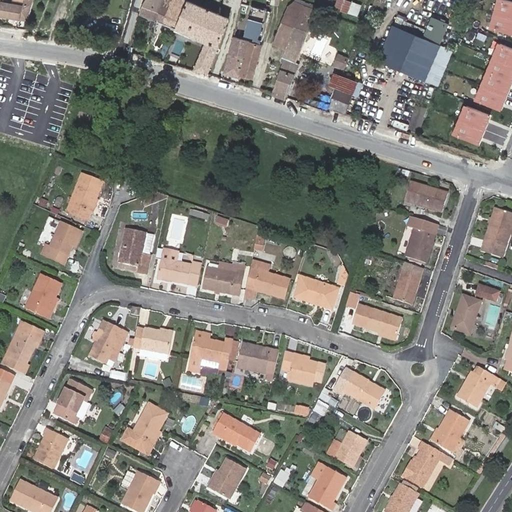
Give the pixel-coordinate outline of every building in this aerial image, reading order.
[(0,0),(0,15),(30,20),(32,0),(15,0),(15,2),(7,1),(6,0),(0,0)] [(195,72),(209,75),(230,17),(188,0),(146,0),(140,15),(141,16),(207,41),(195,72)] [(353,0),(341,0),(339,9),(360,14),(363,2),(353,0)] [(511,2),(503,0),(495,0),(489,28),(511,33),(511,2)] [(280,56),(284,57),(305,7),(294,2),(287,7),(274,42),(284,46),(280,56)] [(260,45),(269,11),(244,4),(227,74),(241,77),(243,71),(246,60),(251,61),(259,62),(263,46),(260,45)] [(300,64),(320,13),(305,7),(284,57),(297,63),(300,64)] [(439,48),(391,28),(376,63),(384,67),(424,84),(439,48)] [(511,48),(497,42),(473,99),(499,111),(511,80),(511,48)] [(450,52),(439,48),(424,84),(434,88),(450,52)] [(279,71),(293,75),(297,63),(284,57),(284,59),(279,71)] [(334,69),(345,72),(349,61),(338,58),(334,69)] [(249,72),(251,61),(246,60),(243,71),(249,72)] [(243,71),(241,77),(254,80),(259,62),(251,61),(249,72),(243,71)] [(384,67),(376,63),(374,69),(382,72),(384,67)] [(279,71),(273,95),(286,99),(294,76),(293,75),(279,71)] [(359,81),(334,72),(329,86),(354,94),(359,81)] [(331,110),(345,115),(351,95),(338,90),(331,110)] [(417,106),(412,126),(423,129),(429,110),(417,106)] [(493,116),(466,106),(455,136),(482,145),(493,116)] [(103,186),(86,178),(70,213),(87,221),(103,186)] [(406,201),(443,213),(450,193),(423,184),(413,181),(406,201)] [(160,200),(161,195),(154,193),(147,192),(145,192),(137,194),(139,201),(150,198),(152,201),(160,200)] [(511,213),(495,208),(484,241),(479,256),(495,262),(500,246),(504,247),(511,223),(511,213)] [(211,216),(190,212),(189,219),(210,223),(211,216)] [(146,227),(148,215),(138,213),(135,224),(146,227)] [(439,225),(411,216),(408,226),(414,228),(406,255),(426,262),(434,234),(436,235),(439,225)] [(80,232),(61,224),(50,249),(45,247),(42,256),(64,266),(72,248),(80,232)] [(129,246),(125,264),(136,266),(134,273),(146,275),(150,255),(148,255),(143,254),(146,242),(148,231),(128,228),(124,245),(129,246)] [(83,234),(80,232),(72,248),(76,249),(83,234)] [(121,264),(125,264),(129,246),(124,245),(121,264)] [(173,285),(197,289),(201,267),(163,260),(159,278),(174,281),(173,285)] [(203,289),(242,296),(247,271),(237,270),(238,265),(216,261),(215,270),(207,268),(203,289)] [(252,261),(245,296),(253,299),(255,289),(256,286),(273,292),(272,295),(282,298),(288,280),(268,273),(270,266),(252,261)] [(420,274),(423,266),(406,261),(394,298),(411,303),(415,294),(418,295),(424,275),(420,274)] [(335,282),(344,284),(347,273),(348,272),(342,265),(335,282)] [(50,310),(55,300),(62,286),(43,278),(28,310),(50,319),(54,312),(50,310)] [(173,287),(173,285),(174,281),(159,278),(158,284),(173,287)] [(338,291),(303,279),(297,299),(332,312),(338,291)] [(256,286),(255,289),(272,295),(273,292),(256,286)] [(485,299),(502,303),(505,293),(488,289),(485,299)] [(352,291),(347,306),(358,309),(363,295),(352,291)] [(462,313),(457,330),(476,335),(487,303),(464,297),(459,312),(462,313)] [(59,301),(55,300),(50,310),(54,312),(59,301)] [(142,317),(143,309),(134,308),(133,315),(142,317)] [(382,332),(396,337),(403,318),(374,309),(367,328),(382,332)] [(454,329),(457,330),(462,313),(459,312),(454,329)] [(94,343),(98,346),(106,331),(118,337),(122,330),(105,321),(94,343)] [(41,343),(45,334),(23,323),(18,333),(23,335),(12,360),(7,358),(3,367),(25,377),(29,368),(27,367),(39,342),(41,343)] [(106,331),(98,346),(92,357),(107,365),(112,355),(121,339),(124,341),(128,333),(122,330),(118,337),(106,331)] [(176,336),(147,330),(147,332),(139,330),(135,351),(143,352),(171,358),(176,336)] [(204,361),(223,365),(222,370),(221,371),(228,372),(231,362),(235,341),(229,340),(228,343),(212,340),(213,335),(199,332),(191,372),(201,374),(203,366),(204,361)] [(395,341),(396,337),(382,332),(381,336),(395,341)] [(121,339),(112,355),(116,357),(124,341),(121,339)] [(240,342),(235,341),(231,362),(235,363),(240,342)] [(275,374),(279,356),(273,354),(274,350),(246,345),(241,368),(269,374),(269,372),(275,374)] [(171,358),(143,352),(142,358),(170,364),(171,358)] [(325,365),(312,362),(296,359),(297,355),(287,353),(282,373),(292,376),(291,385),(315,390),(316,384),(320,385),(325,365)] [(222,370),(223,365),(204,361),(203,366),(222,370)] [(500,377),(479,365),(475,371),(466,387),(462,385),(455,396),(480,410),(494,384),(496,385),(500,377)] [(466,387),(475,371),(471,369),(462,385),(466,387)] [(0,406),(13,377),(0,370),(0,406)] [(112,370),(110,378),(126,381),(128,373),(112,370)] [(375,408),(383,393),(365,383),(367,381),(354,373),(344,391),(375,408)] [(507,382),(500,377),(496,385),(498,386),(497,387),(502,390),(507,382)] [(365,383),(383,393),(385,390),(367,381),(365,383)] [(66,407),(61,419),(73,425),(82,401),(88,404),(94,392),(71,382),(61,404),(66,407)] [(320,400),(315,411),(326,415),(330,404),(320,400)] [(119,439),(145,453),(166,411),(145,401),(130,430),(125,428),(119,439)] [(308,413),(310,405),(297,402),(296,411),(308,413)] [(126,407),(121,403),(114,411),(118,415),(126,407)] [(55,416),(61,419),(66,407),(61,404),(55,416)] [(452,409),(441,428),(435,439),(454,450),(457,452),(459,449),(463,442),(460,440),(471,420),(452,409)] [(218,437),(247,454),(258,434),(222,414),(212,432),(218,436),(218,437)] [(435,439),(441,428),(438,425),(431,437),(435,439)] [(106,428),(102,440),(110,443),(114,430),(106,428)] [(70,440),(52,431),(37,462),(55,471),(70,440)] [(353,467),(359,456),(366,441),(349,432),(342,447),(336,458),(353,467)] [(450,456),(425,441),(421,450),(423,451),(416,465),(413,463),(405,477),(426,489),(440,463),(445,466),(450,456)] [(329,455),(336,458),(342,447),(335,444),(329,455)] [(364,458),(359,456),(353,467),(358,470),(364,458)] [(213,477),(211,476),(204,487),(228,500),(245,470),(224,459),(217,470),(213,477)] [(332,503),(344,478),(323,467),(306,498),(330,511),(334,504),(332,503)] [(124,503),(141,511),(145,511),(159,482),(139,472),(124,503)] [(261,473),(257,481),(265,485),(269,477),(261,473)] [(287,479),(280,475),(275,483),(282,487),(287,479)] [(54,511),(61,499),(24,481),(15,501),(38,511),(54,511)] [(421,495),(402,484),(385,511),(411,511),(418,500),(421,495)] [(418,500),(411,511),(419,511),(425,503),(418,500)] [(219,511),(199,501),(193,511),(219,511)] [(323,511),(305,502),(301,510),(303,511),(302,511),(323,511)]
